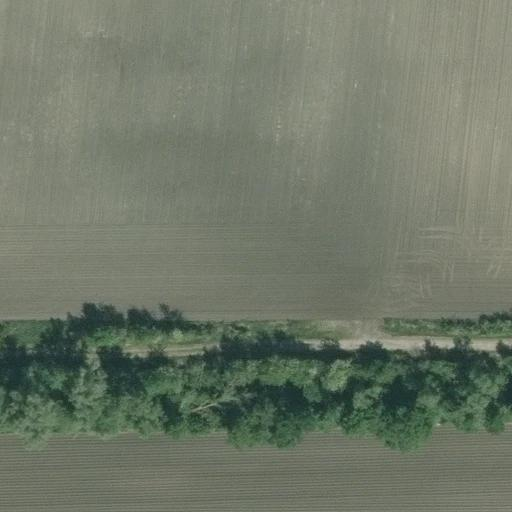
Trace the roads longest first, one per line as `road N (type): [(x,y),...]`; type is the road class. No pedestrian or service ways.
road 1 (track): [(0,349),(295,348)]
road 2 (unclassified): [(295,348),(511,346)]
